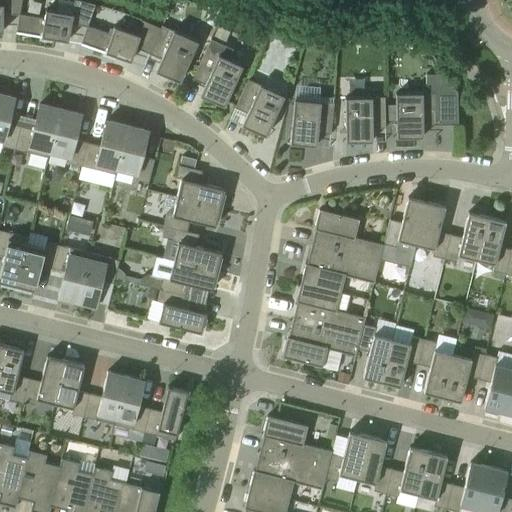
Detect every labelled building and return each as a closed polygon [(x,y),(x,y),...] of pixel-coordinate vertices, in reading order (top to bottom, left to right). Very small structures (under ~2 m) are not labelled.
[(19,13),(21,0),(2,0),(2,4),(0,3),(0,31),(3,31),(3,13),(19,14),(19,13)] [(44,17),(19,13),(19,14),(16,32),(68,41),(71,23),(87,26),(87,25),(95,4),(79,0),(74,0),(72,14),(46,9),(44,17)] [(220,19),(221,7),(208,6),(206,17),(220,19)] [(87,25),(87,26),(81,43),(131,61),(135,47),(149,53),(160,27),(144,20),(139,35),(114,26),(111,34),(87,25)] [(160,27),(149,53),(161,58),(155,71),(180,81),(198,41),(161,25),(160,27)] [(334,43),(335,29),(323,27),(322,42),(334,43)] [(214,37),(224,42),(228,32),(218,28),(214,37)] [(211,38),(206,49),(193,78),(205,84),(200,95),(224,106),(242,65),(228,58),(232,48),(211,38)] [(396,105),(396,120),(396,135),(423,134),(423,123),(457,122),(457,90),(446,74),(427,74),(427,92),(396,93),(396,105)] [(248,79),(236,104),(248,110),(242,122),(266,133),(284,95),(248,79)] [(2,146),(15,149),(21,125),(8,122),(14,97),(0,93),(0,138),(3,140),(2,146)] [(384,96),(345,97),(346,139),(372,139),(372,125),(385,125),(384,96)] [(290,140),(317,143),(318,130),(331,131),(333,102),(294,99),(290,140)] [(48,157),(50,151),(60,109),(39,103),(33,128),(21,125),(15,149),(48,157)] [(388,121),(396,120),(396,105),(388,105),(388,121)] [(69,162),(81,166),(87,142),(75,139),(81,114),(60,109),(50,151),(70,156),(69,162)] [(115,174),(116,168),(127,125),(106,120),(100,145),(87,142),(81,166),(115,174)] [(148,131),(127,125),(116,168),(137,173),(135,179),(148,182),(154,159),(142,156),(148,131)] [(182,155),(180,165),(194,168),(196,159),(182,155)] [(181,178),(177,197),(219,207),(224,189),(199,182),(202,171),(194,168),(180,165),(178,165),(175,177),(181,178)] [(215,226),(219,207),(177,197),(172,215),(166,213),(163,225),(175,229),(187,231),(190,220),(215,226)] [(390,219),(384,243),(383,244),(380,259),(410,266),(416,244),(426,201),(408,197),(402,222),(390,219)] [(432,255),(444,259),(450,234),(439,231),(445,206),(426,201),(416,244),(434,248),(432,255)] [(314,229),(315,229),(311,246),(379,263),(380,259),(383,244),(354,237),(359,219),(319,209),(314,229)] [(458,254),(476,259),(487,217),(468,212),(462,237),(450,234),(444,259),(456,262),(458,254)] [(79,217),(69,215),(66,229),(75,232),(79,217)] [(495,271),(505,274),(511,249),(499,246),(505,221),(487,217),(476,259),(494,264),(493,271),(495,271)] [(178,242),(173,260),(216,271),(221,252),(196,246),(199,234),(187,231),(175,229),(172,240),(178,242)] [(28,237),(0,230),(0,255),(4,256),(0,270),(0,281),(16,286),(27,243),(28,237)] [(45,248),(27,243),(16,286),(35,290),(41,265),(53,268),(58,245),(46,242),(45,248)] [(89,252),(58,245),(53,268),(64,271),(58,296),(76,301),(89,252)] [(306,264),(305,263),(301,282),(341,292),(345,276),(374,283),(379,263),(311,246),(306,264)] [(119,260),(89,252),(76,301),(95,306),(101,281),(113,284),(119,260)] [(212,289),(216,271),(173,260),(156,256),(152,274),(147,273),(140,278),(139,284),(160,289),(183,295),(186,283),(212,289)] [(296,301),(297,302),(293,319),(360,336),(363,324),(365,318),(336,310),(341,292),(301,282),(296,301)] [(180,306),(183,295),(160,289),(158,301),(164,302),(158,321),(201,332),(206,313),(180,306)] [(471,324),(474,309),(465,307),(462,322),(471,324)] [(511,321),(495,317),(492,331),(509,335),(511,321)] [(282,356),(322,366),(327,348),(355,356),(357,348),(360,336),(293,319),(288,337),(287,336),(282,356)] [(376,327),(363,324),(360,336),(357,348),(369,351),(363,376),(381,381),(392,338),(374,334),(376,327)] [(412,336),(410,343),(392,338),(381,381),(400,386),(406,361),(418,363),(424,339),(412,336)] [(436,342),(424,339),(418,363),(430,366),(423,391),(442,396),(452,354),(434,349),(436,342)] [(11,398),(23,401),(29,378),(17,375),(23,350),(5,345),(0,364),(0,389),(12,392),(11,398)] [(474,345),(472,351),(484,354),(486,348),(474,345)] [(471,358),(452,354),(442,396),(460,401),(466,376),(478,379),(484,354),(472,351),(471,358)] [(496,357),(484,354),(478,379),(490,382),(484,407),(502,411),(511,372),(511,368),(495,364),(496,357)] [(36,398),(55,403),(65,360),(47,356),(41,381),(29,378),(23,401),(35,404),(36,398)] [(71,413),(83,416),(89,393),(78,390),(84,365),(65,360),(55,403),(73,407),(71,413)] [(101,396),(89,393),(83,416),(96,420),(97,414),(115,418),(126,375),(107,371),(101,396)] [(347,384),(350,374),(342,372),(340,382),(347,384)] [(511,372),(502,411),(511,413),(511,372)] [(126,375),(115,418),(114,424),(144,432),(150,408),(138,405),(144,380),(126,375)] [(162,411),(150,408),(144,432),(156,435),(175,439),(187,391),(168,386),(162,411)] [(262,435),(263,435),(259,453),(327,469),(331,453),(332,451),(303,443),(307,425),(267,415),(262,435)] [(338,425),(331,423),(328,435),(335,437),(338,425)] [(14,427),(3,424),(1,432),(12,435),(14,427)] [(349,431),(343,456),(331,453),(327,469),(325,478),(337,481),(339,474),(357,478),(368,436),(349,431)] [(386,440),(368,436),(357,478),(375,483),(373,490),(385,493),(392,468),(380,465),(386,440)] [(0,442),(0,503),(16,507),(18,498),(17,498),(27,458),(26,458),(12,454),(14,446),(0,442)] [(139,456),(151,458),(154,447),(142,444),(139,456)] [(403,471),(392,468),(385,493),(397,496),(399,489),(417,494),(428,451),(410,446),(403,471)] [(28,450),(26,458),(27,458),(17,498),(18,498),(32,502),(30,511),(34,511),(49,511),(51,506),(50,506),(60,466),(59,466),(45,462),(47,454),(28,450)] [(432,511),(434,505),(446,508),(452,484),(440,481),(447,456),(428,451),(417,494),(414,506),(432,511)] [(255,470),(254,470),(249,489),(289,499),(293,481),(322,489),(325,478),(327,469),(259,453),(255,470)] [(61,458),(59,466),(60,466),(50,506),(51,506),(65,510),(64,511),(83,511),(93,474),(92,474),(77,470),(79,463),(61,458)] [(464,487),(452,484),(446,508),(458,511),(460,504),(478,509),(489,466),(470,461),(464,487)] [(156,463),(154,474),(163,476),(166,465),(156,463)] [(117,511),(125,482),(110,479),(112,471),(94,466),(92,474),(93,474),(83,511),(117,511)] [(507,471),(489,466),(478,509),(490,511),(509,511),(511,501),(511,498),(501,496),(507,471)] [(125,482),(117,511),(153,511),(159,491),(125,482)] [(244,508),(245,508),(244,511),(285,511),(289,499),(249,489),(244,508)]
